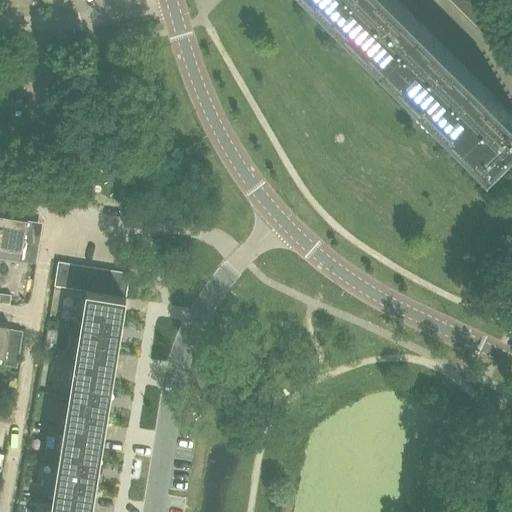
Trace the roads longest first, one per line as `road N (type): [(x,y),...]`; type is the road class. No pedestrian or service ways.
road 1 (residential): [(2,511),(51,207)]
road 2 (residential): [(150,511),(175,365),(220,279),(241,256)]
road 3 (tertiary): [(511,360),(364,288),(284,221)]
road 4 (tertiary): [(284,221),(230,153),(170,0)]
road 5 (residential): [(241,256),(215,235),(51,207)]
